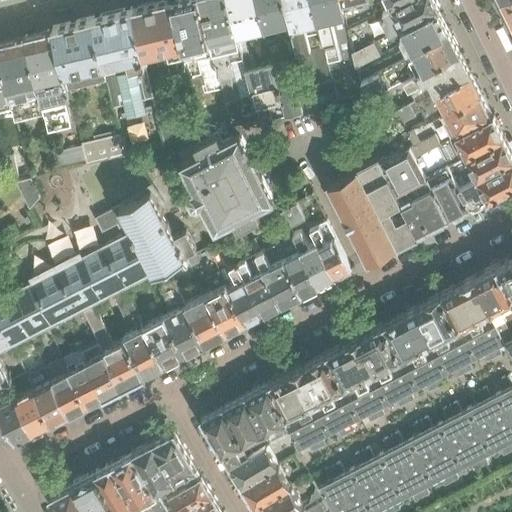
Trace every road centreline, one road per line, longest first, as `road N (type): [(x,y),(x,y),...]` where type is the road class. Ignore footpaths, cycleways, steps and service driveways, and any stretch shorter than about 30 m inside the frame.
road 1 (residential): [(172,391),(511,217)]
road 2 (residential): [(8,477),(172,391)]
road 3 (residential): [(242,511),(172,391)]
